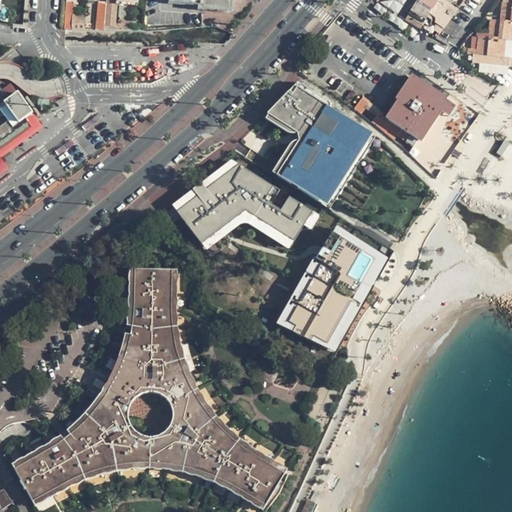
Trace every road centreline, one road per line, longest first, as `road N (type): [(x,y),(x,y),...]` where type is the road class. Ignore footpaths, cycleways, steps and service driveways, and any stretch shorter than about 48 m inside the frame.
road 1 (primary): [(0,289),(209,117),(315,0)]
road 2 (primary): [(285,0),(198,95),(0,254)]
road 3 (residential): [(349,0),(484,94)]
road 4 (unknown): [(2,418),(17,420),(45,403),(101,324)]
